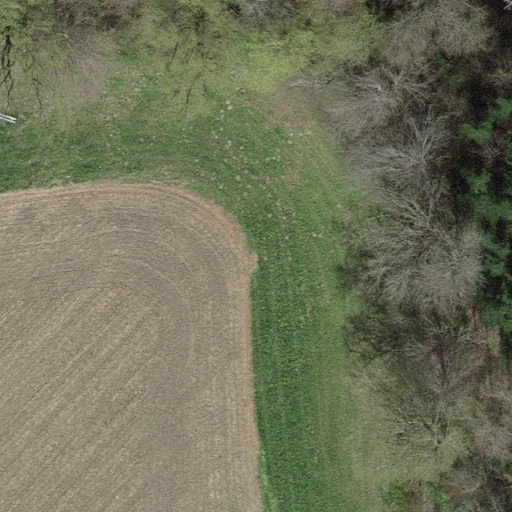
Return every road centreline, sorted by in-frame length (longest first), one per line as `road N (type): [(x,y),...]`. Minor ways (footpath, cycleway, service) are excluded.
road 1 (track): [(412,511),(378,206),(317,0)]
road 2 (track): [(357,0),(511,50)]
